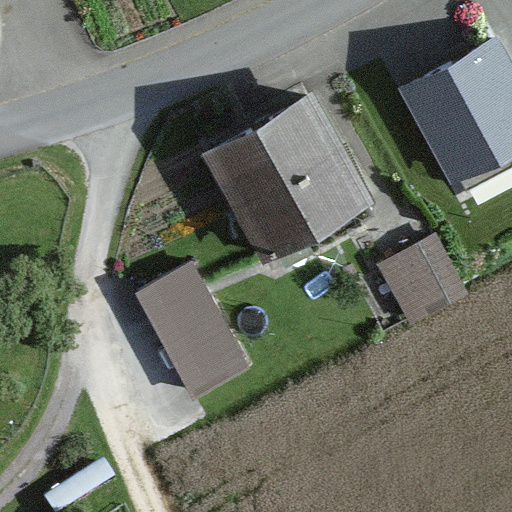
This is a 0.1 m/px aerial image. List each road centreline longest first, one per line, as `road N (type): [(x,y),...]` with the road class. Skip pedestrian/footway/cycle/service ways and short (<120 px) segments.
road 1 (unclassified): [(0,131),(207,58),(325,0)]
road 2 (track): [(86,335),(108,173),(101,100)]
road 3 (track): [(152,511),(86,335)]
road 4 (track): [(86,335),(56,418),(0,494)]
